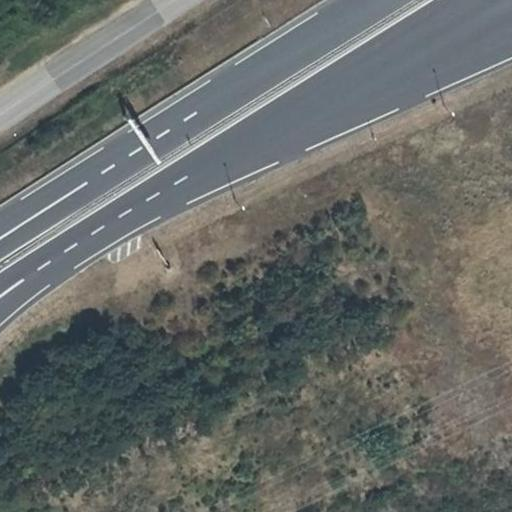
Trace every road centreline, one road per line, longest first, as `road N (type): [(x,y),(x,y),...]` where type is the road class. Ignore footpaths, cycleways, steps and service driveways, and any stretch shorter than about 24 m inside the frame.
road 1 (motorway): [(19,277),(492,0)]
road 2 (motorway): [(379,0),(28,220)]
road 3 (unclassified): [(0,116),(173,0)]
